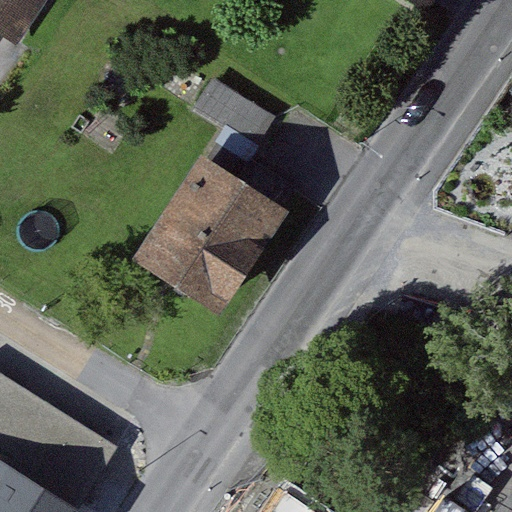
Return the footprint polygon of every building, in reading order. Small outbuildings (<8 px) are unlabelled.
[(0,0),(0,33),(15,44),(43,0),(0,0)] [(391,0),(415,15),(424,0),(391,0)] [(269,114),(214,82),(195,114),(250,146),(269,114)] [(223,319),(295,209),(217,158),(145,268),(223,319)] [(0,454),(84,508),(123,448),(0,369),(0,454)] [(81,511),(84,508),(0,454),(0,511),(81,511)] [(313,511),(269,484),(250,511),(313,511)]
